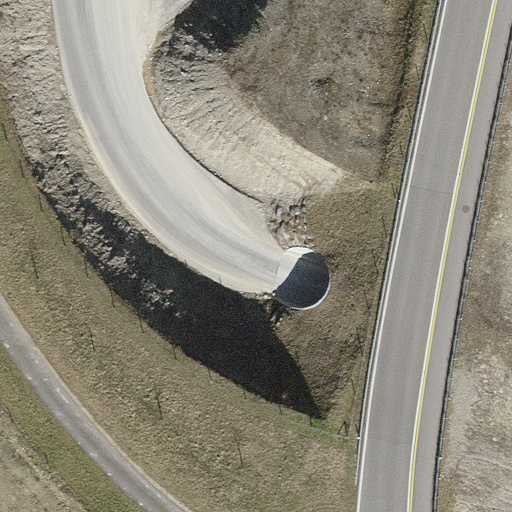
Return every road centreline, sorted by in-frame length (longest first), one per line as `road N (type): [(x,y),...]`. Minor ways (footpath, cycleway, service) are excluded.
road 1 (tertiary): [(385,511),(413,299),(476,0)]
road 2 (track): [(167,511),(72,422),(0,323)]
